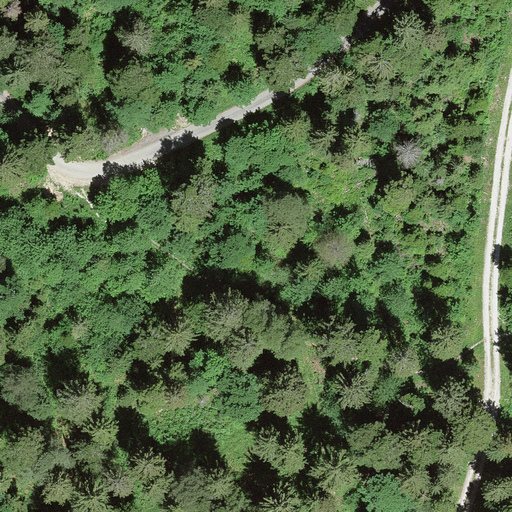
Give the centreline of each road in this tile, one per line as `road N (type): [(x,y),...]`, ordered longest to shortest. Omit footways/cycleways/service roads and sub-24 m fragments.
road 1 (unclassified): [(0,94),(50,157),(68,170),(104,173),(265,100),(319,64),(386,0)]
road 2 (track): [(511,116),(491,274),(491,421),(465,511)]
